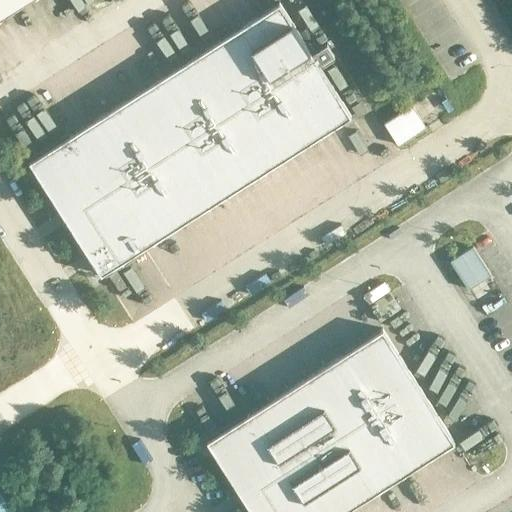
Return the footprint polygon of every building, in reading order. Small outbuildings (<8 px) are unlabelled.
[(0,0),(0,18),(28,0),(0,0)] [(279,2),(29,161),(101,275),(351,116),(319,65),(334,55),(327,44),(312,53),(279,2)] [(471,291),(492,278),(493,277),(473,247),(451,261),(471,291)] [(345,511),(455,442),(383,329),(207,441),(252,511),(345,511)] [(0,511),(14,511),(0,489),(0,511)]
